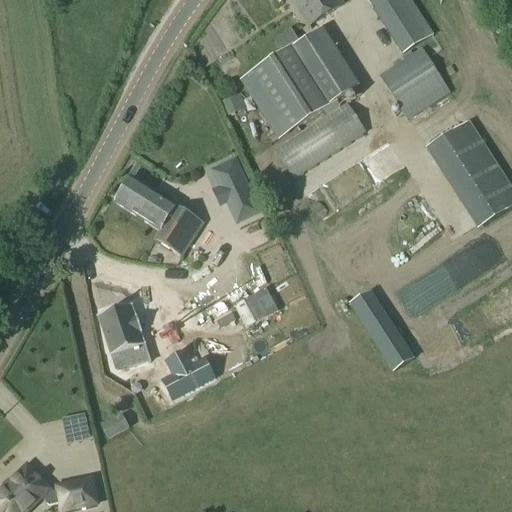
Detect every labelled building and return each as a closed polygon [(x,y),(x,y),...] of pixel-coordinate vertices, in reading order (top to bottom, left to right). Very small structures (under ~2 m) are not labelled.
[(336,0),(289,0),(308,29),(342,8),(336,0)] [(373,0),(369,3),(363,7),(398,61),(418,48),(386,0),(373,0)] [(298,46),(241,83),(279,142),(336,105),(335,104),(357,90),(321,32),(299,47),(298,46)] [(421,53),(380,81),(402,115),(443,87),(421,53)] [(242,112),(236,98),(222,103),(228,118),(242,112)] [(346,108),(276,154),(294,182),(364,136),(346,108)] [(511,202),(463,127),(426,151),(479,233),(511,211),(511,202)] [(130,180),(114,206),(159,235),(154,243),(181,261),(202,227),(130,180)] [(259,217),(249,195),(227,206),(237,227),(259,217)] [(261,225),(230,241),(279,333),(310,317),(261,225)] [(294,247),(311,240),(306,227),(289,235),(294,247)] [(148,358),(135,330),(136,329),(130,316),(128,316),(123,304),(113,309),(112,306),(100,312),(101,315),(92,319),(110,356),(122,351),(130,367),(148,358)] [(215,383),(204,361),(192,367),(185,353),(164,364),(171,378),(159,384),(169,405),(215,383)] [(121,420),(101,430),(107,442),(127,432),(121,420)] [(26,469),(0,493),(0,511),(30,511),(41,501),(48,509),(59,506),(60,511),(76,511),(96,508),(91,483),(55,490),(56,495),(51,496),(49,494),(26,469)]
